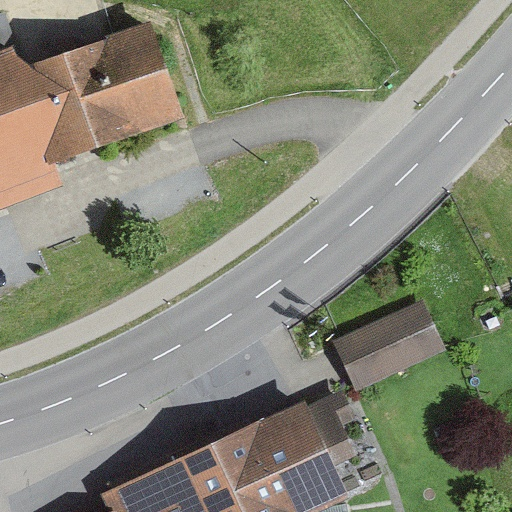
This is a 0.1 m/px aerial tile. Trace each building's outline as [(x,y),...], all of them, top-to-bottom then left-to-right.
[(0,24),(0,78),(17,72),(0,24)] [(0,141),(11,174),(171,116),(142,26),(72,52),(68,42),(54,47),(58,57),(17,72),(0,78),(0,141)] [(0,177),(11,174),(0,141),(0,177)] [(413,307),(336,343),(354,383),(431,347),(413,307)] [(248,428),(148,475),(167,511),(298,511),(306,509),(337,495),(322,462),(343,452),(320,402),(298,412),(295,406),(248,428)] [(167,511),(148,475),(102,496),(108,511),(167,511)]
